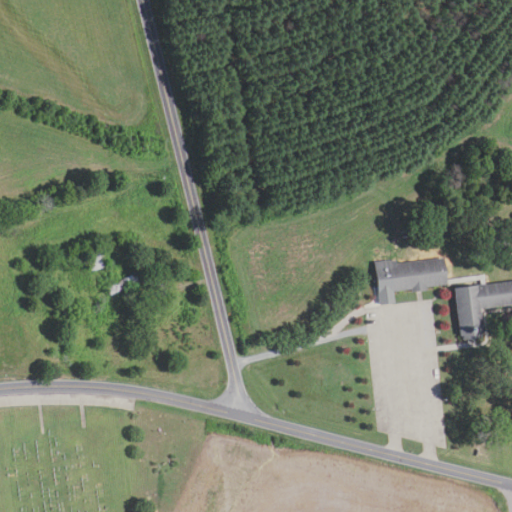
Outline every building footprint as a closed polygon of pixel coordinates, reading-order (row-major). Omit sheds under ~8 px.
[(92,272),(89,263),(95,261),(93,256),(87,258),(85,252),(102,247),(108,267),(92,272)] [(412,293),(411,290),(393,292),(395,304),(379,306),(374,262),(389,260),(389,261),(396,260),(396,264),(444,258),(448,285),(426,288),(426,291),(412,293)] [(110,296),(106,288),(142,270),(146,278),(140,281),(143,286),(133,291),(131,285),(110,296)] [(168,297),(156,302),(149,284),(152,282),(149,275),(158,271),(168,297)] [(465,340),(464,335),(460,336),(454,289),(511,281),(511,305),(481,310),(484,333),(482,333),(483,338),(465,340)]
